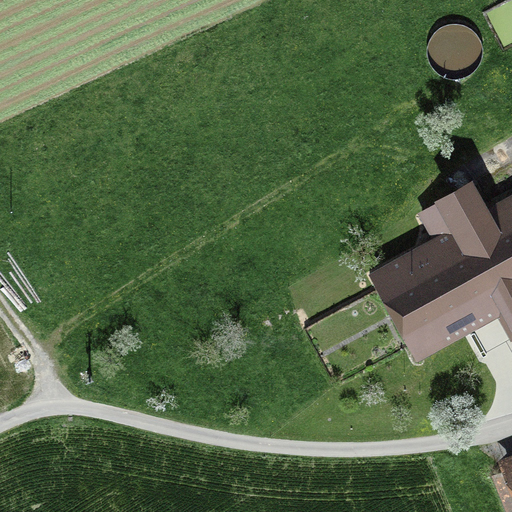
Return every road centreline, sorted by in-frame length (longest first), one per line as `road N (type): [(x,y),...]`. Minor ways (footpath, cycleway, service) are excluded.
road 1 (unclassified): [(511,425),(441,442),(332,449),(244,443),(88,408),(56,407),(0,424)]
road 2 (track): [(56,407),(46,371),(0,295)]
